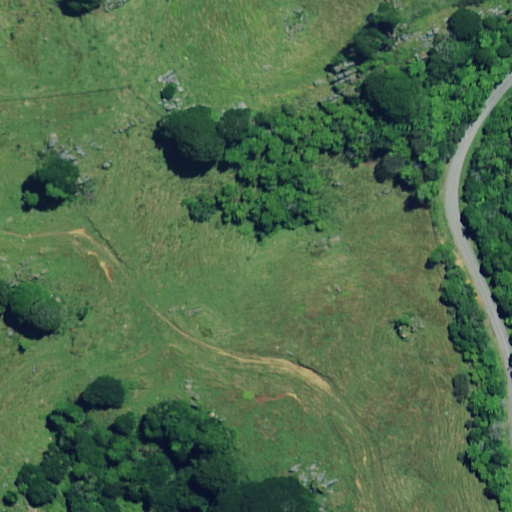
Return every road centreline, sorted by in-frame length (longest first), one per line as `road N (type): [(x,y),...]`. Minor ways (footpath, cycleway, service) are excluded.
road 1 (track): [(378,511),(370,445),(335,390),(277,362),(210,360),(86,231),(36,245),(0,237)]
road 2 (unclassified): [(511,82),(477,117),(456,164),(451,211),(511,407)]
road 3 (track): [(0,135),(127,99),(163,0)]
